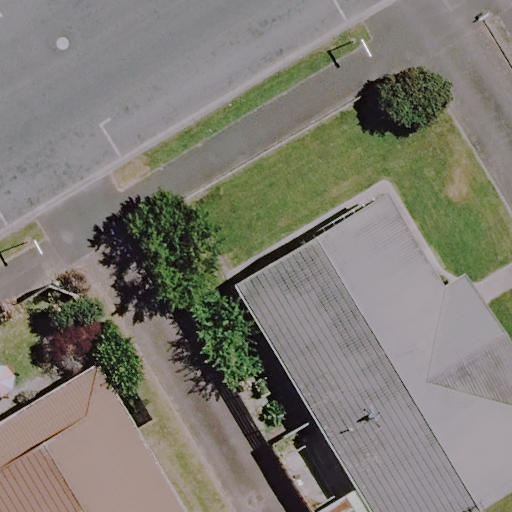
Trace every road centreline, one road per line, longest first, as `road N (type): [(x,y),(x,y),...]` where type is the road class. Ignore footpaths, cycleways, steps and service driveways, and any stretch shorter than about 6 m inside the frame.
road 1 (residential): [(253,511),(9,98)]
road 2 (residential): [(9,98),(172,0)]
